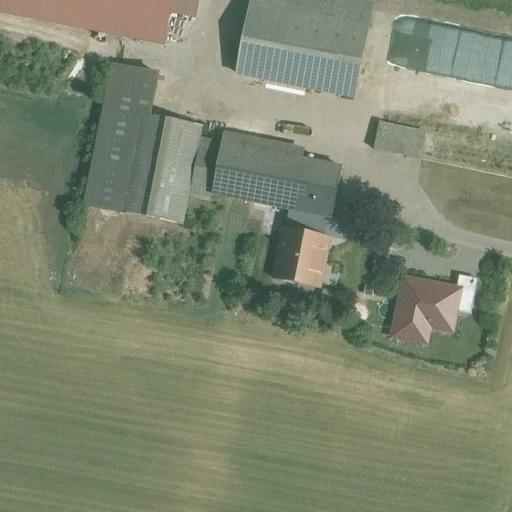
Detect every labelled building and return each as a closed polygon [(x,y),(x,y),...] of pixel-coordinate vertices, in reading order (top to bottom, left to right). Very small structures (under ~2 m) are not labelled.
[(172,0),(0,0),(0,12),(165,42),(172,0)] [(378,0),(253,0),(239,73),(358,97),(378,0)] [(194,123),(129,108),(106,209),(174,225),(182,191),(331,220),(343,165),(295,153),(297,144),(214,125),(211,137),(192,133),(194,123)] [(409,123),(366,118),(362,144),(406,149),(409,123)] [(331,239),(282,229),(272,279),(321,289),(331,239)] [(463,289),(404,276),(391,337),(431,346),(434,330),(453,334),(463,289)]
